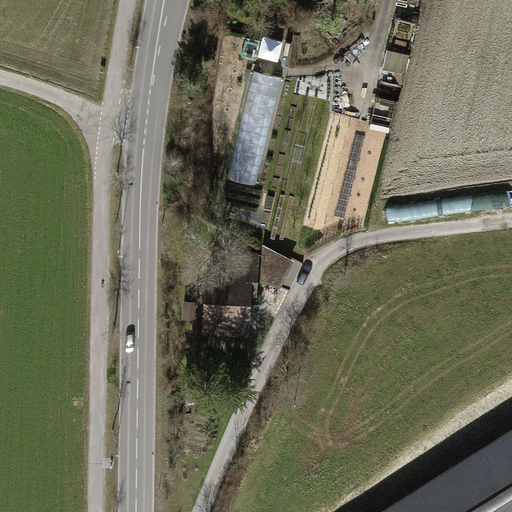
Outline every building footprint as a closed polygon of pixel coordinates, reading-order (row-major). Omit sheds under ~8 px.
[(391,49),(388,70),(407,73),(411,52),(391,49)] [(283,76),(251,69),(225,175),(257,183),(283,76)] [(270,247),(264,259),(283,268),(289,256),(270,247)] [(257,254),(211,251),(206,335),(252,338),(257,254)] [(197,298),(185,297),(182,316),(194,318),(197,298)] [(511,511),(511,432),(383,511),(511,511)]
